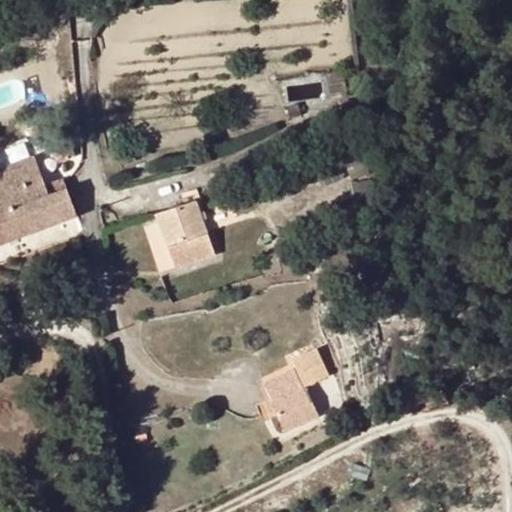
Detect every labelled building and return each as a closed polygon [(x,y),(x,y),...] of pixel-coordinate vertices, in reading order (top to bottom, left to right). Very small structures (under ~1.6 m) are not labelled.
[(69,97),(71,116),(80,115),(78,96),(69,97)] [(303,115),(299,104),(288,108),(291,119),(303,115)] [(0,167),(34,155),(32,148),(11,156),(0,160),(0,167)] [(0,167),(0,243),(77,215),(63,178),(45,185),(34,155),(0,167)] [(174,268),(215,255),(197,201),(158,214),(174,268)] [(297,369),(264,384),(285,429),(318,415),(306,387),(329,375),(317,349),(294,360),(297,369)] [(424,389),(408,394),(413,412),(431,406),(424,389)]
